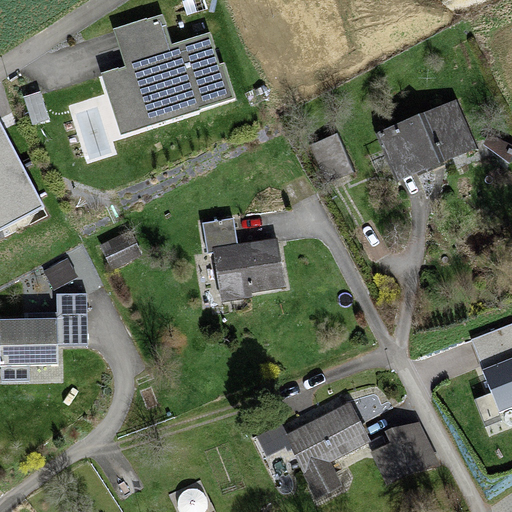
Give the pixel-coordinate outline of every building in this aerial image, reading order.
[(117,71),(100,76),(119,139),(199,114),(199,113),(235,102),(223,65),(218,67),(216,62),(217,61),(209,36),(170,48),(165,31),(166,31),(162,17),(146,23),(145,22),(111,32),(123,70),(117,72),(117,71)] [(457,99),(378,133),(398,181),(477,148),(457,99)] [(0,230),(44,207),(0,122),(0,230)] [(337,133),(309,146),(327,184),(355,172),(337,133)] [(233,218),(202,223),(207,254),(213,253),(213,249),(237,245),(233,218)] [(130,230),(99,245),(112,271),(143,255),(130,230)] [(237,245),(213,249),(213,253),(221,302),(251,297),(251,293),(285,287),(277,239),(237,245)] [(66,258),(43,271),(53,290),(76,277),(66,258)] [(57,318),(0,319),(0,366),(57,365),(57,347),(88,346),(87,293),(57,294),(57,318)] [(511,322),(470,339),(482,369),(481,370),(491,393),(474,400),(483,424),(500,417),(498,413),(511,407),(511,322)] [(287,452),(290,450),(316,499),(341,486),(330,463),(370,443),(350,402),(287,433),(281,423),(255,436),(266,457),(284,447),(287,452)] [(392,449),(373,459),(390,491),(440,466),(419,424),(387,440),(392,449)]
